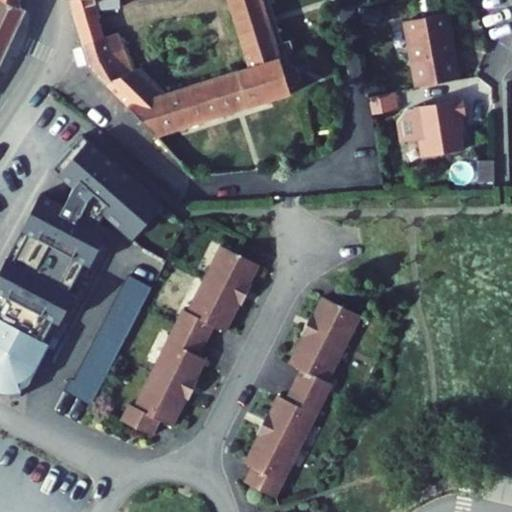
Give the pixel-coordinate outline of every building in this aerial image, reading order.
[(0,0),(0,55),(8,60),(28,24),(28,0),(0,0)] [(87,0),(89,13),(92,12),(94,23),(120,19),(118,9),(136,7),(135,0),(87,0)] [(101,66),(174,136),(306,94),(277,0),(248,0),(270,69),(180,96),(156,73),(153,78),(137,34),(124,37),(97,42),(101,66)] [(420,65),(461,57),(453,17),(413,24),(420,65)] [(94,23),(97,42),(124,37),(120,19),(94,23)] [(0,75),(8,60),(0,55),(0,75)] [(396,93),(368,98),(372,117),(399,111),(396,93)] [(472,101),(424,111),(434,160),(476,152),(469,118),(476,117),(472,101)] [(165,204),(87,139),(59,171),(82,190),(73,208),(57,200),(0,312),(0,331),(60,361),(125,235),(114,230),(119,220),(130,229),(141,215),(150,223),(165,204)] [(224,240),(192,307),(187,305),(142,403),(138,401),(130,418),(161,432),(168,415),(181,422),(213,354),(206,351),(220,321),(231,327),(263,258),(224,240)] [(161,286),(137,275),(87,382),(84,381),(78,393),(105,406),(161,286)] [(288,490),(340,376),(336,373),(367,306),(328,288),(297,355),(308,361),(294,390),(286,386),(254,457),(262,460),(255,475),(288,490)] [(60,361),(0,331),(0,387),(10,396),(23,400),(22,401),(39,401),(39,388),(45,389),(60,361)]
